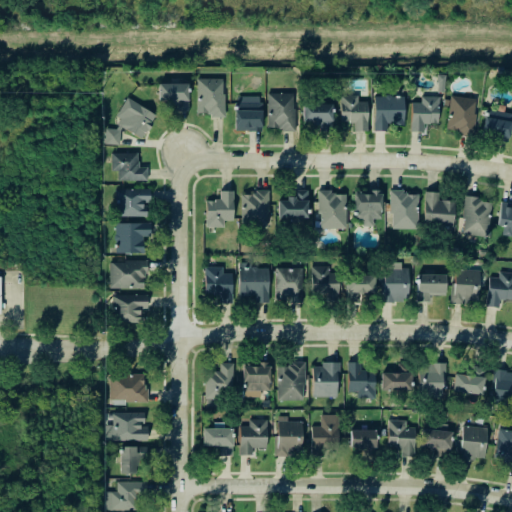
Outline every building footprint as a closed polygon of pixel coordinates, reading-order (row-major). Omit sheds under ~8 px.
[(442,76),(434,75),(433,83),(435,83),(434,92),(441,93),(442,76)] [(194,80),(194,113),(204,113),(204,115),(208,115),(208,117),(222,117),(221,95),(219,94),(219,80),(194,80)] [(154,85),(154,101),(172,102),(172,112),(184,112),(184,85),(154,85)] [(265,94),(289,94),(289,109),(292,109),(292,132),(279,132),(279,129),(275,129),(275,125),(272,125),(272,128),(264,128),(265,94)] [(355,103),(355,96),(337,96),(337,117),(340,117),(340,122),(345,121),(345,123),(351,123),(351,131),(365,131),(365,103),(355,103)] [(472,99),(470,115),(472,115),(469,137),(457,136),(458,133),(442,131),(448,96),(472,99)] [(437,98),(435,125),(427,124),(426,125),(421,125),(421,133),(408,132),(410,104),(419,104),(419,97),(437,98)] [(124,98),(152,115),(138,139),(119,128),(117,130),(116,145),(102,144),(103,129),(113,129),(116,125),(113,124),(113,118),(124,98)] [(401,126),(402,98),(372,98),(371,131),(383,131),(383,125),(401,126)] [(232,104),(231,128),(248,128),(247,131),(257,131),(258,104),(232,104)] [(327,105),(299,105),(298,122),(312,122),(312,127),(322,127),(322,122),(327,122),(327,105)] [(504,143),(509,115),(484,110),(478,137),(504,143)] [(134,153),(108,153),(108,171),(115,171),(115,181),(144,181),(144,168),(133,168),(134,153)] [(147,189),(146,203),(139,202),(139,206),(144,206),(144,217),(112,217),(113,189),(147,189)] [(230,191),(230,221),(220,221),(220,227),(202,228),(202,202),(211,202),(211,200),(217,200),(217,191),(230,191)] [(238,195),(238,227),(263,227),(262,214),(265,214),(265,191),(252,191),(252,194),(248,194),(248,195),(238,195)] [(304,191),(304,219),(274,219),(273,202),(282,202),(282,198),(293,198),(293,191),(304,191)] [(315,191),(315,213),(317,213),(317,229),(343,229),(342,195),(331,195),(331,194),(328,194),(328,191),(315,191)] [(377,191),(378,219),(369,219),(369,227),(359,227),(359,219),(350,219),(350,195),(367,195),(367,191),(377,191)] [(400,194),(400,191),(387,191),(387,213),(389,213),(389,229),(414,229),(414,195),(404,195),(403,194),(400,194)] [(423,192),(420,230),(450,233),(452,203),(436,201),(437,193),(423,192)] [(459,218),(461,196),(474,198),(474,200),(478,200),(477,202),(489,204),(484,238),(460,235),(462,219),(459,218)] [(498,203),(511,205),(511,208),(511,229),(494,226),(498,203)] [(113,224),(147,224),(147,237),(139,237),(139,241),(141,241),(141,253),(113,253),(113,224)] [(144,261),(144,275),(141,275),(141,278),(137,278),(137,280),(140,280),(140,288),(106,289),(107,263),(122,263),(122,261),(144,261)] [(236,263),(249,263),(249,269),(264,269),(265,303),(236,303),(236,263)] [(398,263),(398,268),(406,268),(406,298),(400,298),(400,301),(380,301),(380,263),(398,263)] [(309,267),(325,266),(326,275),(336,275),(336,302),(309,302),(309,267)] [(229,274),(230,304),(203,304),(202,268),(220,268),(220,275),(229,274)] [(272,269),(299,269),(299,303),(272,303),(272,269)] [(450,269),(447,303),(460,304),(460,303),(473,304),(476,271),(450,269)] [(511,273),(511,298),(502,297),(502,299),(497,299),(496,307),(483,306),(486,277),(496,278),(496,272),(511,273)] [(414,276),(442,275),(442,296),(427,296),(427,302),(414,302),(414,276)] [(341,276),(371,276),(371,293),(361,293),(360,295),(355,295),(355,303),(341,303),(341,276)] [(144,296),(144,309),(136,309),(136,313),(140,313),(140,322),(109,323),(109,296),(144,296)] [(265,362),(266,390),(254,391),(254,397),(239,397),(238,367),(255,367),(255,363),(265,362)] [(301,362),(302,384),(299,385),(299,400),(274,400),(274,366),(284,366),(284,365),(287,365),(287,362),(301,362)] [(337,362),(337,382),(334,382),(334,396),(309,396),(309,367),(318,367),(318,362),(337,362)] [(230,364),(228,400),(210,399),(209,404),(201,404),(203,373),(211,373),(211,372),(217,372),(217,363),(230,364)] [(344,363),(357,363),(357,371),(374,371),(374,398),(354,398),(354,392),(344,393),(344,363)] [(407,363),(407,390),(377,390),(377,373),(394,373),(394,363),(407,363)] [(440,363),(441,390),(414,390),(414,365),(429,364),(429,363),(440,363)] [(482,367),(478,395),(447,391),(449,374),(468,376),(469,365),(482,367)] [(511,373),(502,372),(503,371),(491,369),(486,396),(510,400),(511,387),(511,373)] [(106,375),(106,400),(121,399),(121,402),(144,401),(144,389),(140,389),(140,385),(139,385),(139,375),(106,375)] [(141,423),(141,413),(108,413),(109,441),(144,440),(144,427),(136,427),(136,423),(141,423)] [(335,415),(335,445),(316,445),(316,449),(308,449),(308,427),(317,427),(317,415),(335,415)] [(263,420),(262,448),(249,448),(249,455),(236,454),(237,426),(245,426),(245,420),(263,420)] [(412,429),(411,449),(384,447),(385,420),(400,421),(400,428),(412,429)] [(298,422),(297,454),(285,454),(285,457),(271,457),(271,436),(273,436),(274,422),(298,422)] [(444,424),(444,431),(448,431),(446,450),(443,449),(442,459),(433,458),(434,448),(417,446),(419,429),(426,430),(427,422),(444,424)] [(459,424),(485,427),(482,459),(472,458),(472,460),(461,459),(462,455),(456,455),(459,424)] [(229,429),(229,455),(215,455),(215,447),(198,447),(198,429),(229,429)] [(496,429),(511,432),(511,467),(489,462),(496,429)] [(372,430),(372,447),(347,447),(347,430),(372,430)] [(115,447),(115,474),(133,474),(133,460),(143,460),(143,447),(115,447)] [(142,482),(114,482),(114,492),(104,492),(104,510),(130,510),(130,499),(131,499),(131,494),(142,494),(142,482)]
